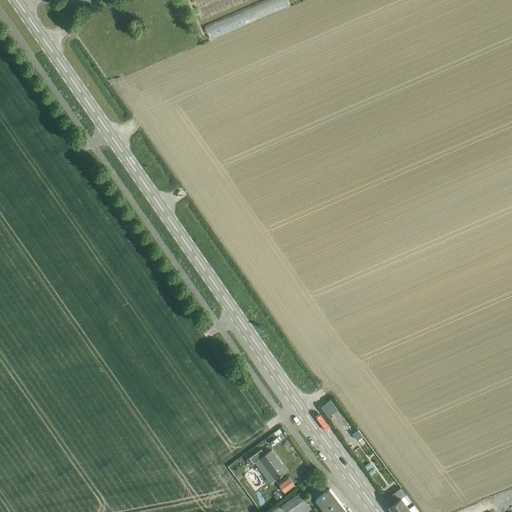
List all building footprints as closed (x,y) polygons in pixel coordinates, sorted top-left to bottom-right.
[(264,17),(263,16),(293,5),(290,0),(266,0),(206,22),(211,36),(264,17)] [(357,440),(362,437),(359,432),(354,436),(357,440)] [(275,480),(287,471),(272,450),(265,455),(261,449),(250,458),(254,463),(260,459),(275,480)] [(288,476),(278,484),(286,494),(296,486),(288,476)] [(351,511),(348,508),(346,510),(329,488),(316,499),(325,511),(351,511)] [(497,499),(495,500),(496,503),(503,500),(502,497),(505,496),(504,492),(495,496),(497,499)] [(300,493),(281,505),(286,511),(304,499),(300,493)] [(390,506),(394,511),(419,511),(414,505),(409,508),(407,505),(410,503),(404,495),(390,506)]
